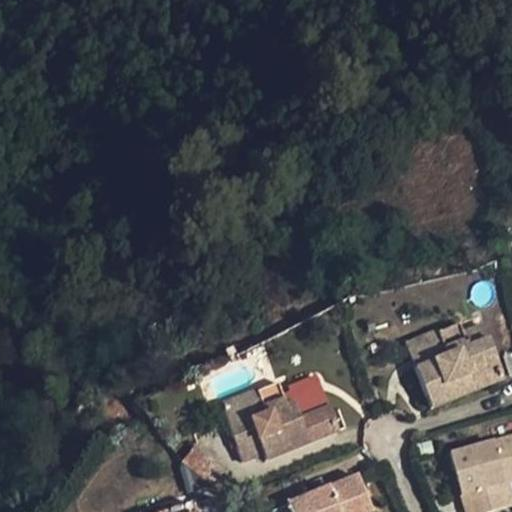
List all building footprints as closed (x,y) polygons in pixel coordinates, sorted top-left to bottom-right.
[(499,381),(482,339),(465,346),(459,333),(456,325),(435,334),(445,358),(412,371),(428,410),(499,381)] [(482,339),(476,326),(459,333),(465,346),(482,339)] [(445,358),(435,334),(402,348),(412,371),(445,358)] [(286,403),(319,389),(315,379),(281,393),(286,403)] [(266,461),(337,432),(319,389),(286,403),(281,393),(277,383),(220,407),(244,463),(263,455),(266,461)] [(498,511),(503,511),(497,487),(507,485),(511,483),(511,439),(448,457),(463,511),(498,511)] [(192,446),(180,463),(219,492),(231,475),(192,446)] [(370,511),(357,478),(286,508),(287,511),(370,511)] [(511,508),(511,503),(507,485),(497,487),(503,511),(511,508)] [(193,511),(191,505),(167,511),(165,511),(160,495),(135,503),(137,511),(193,511)]
